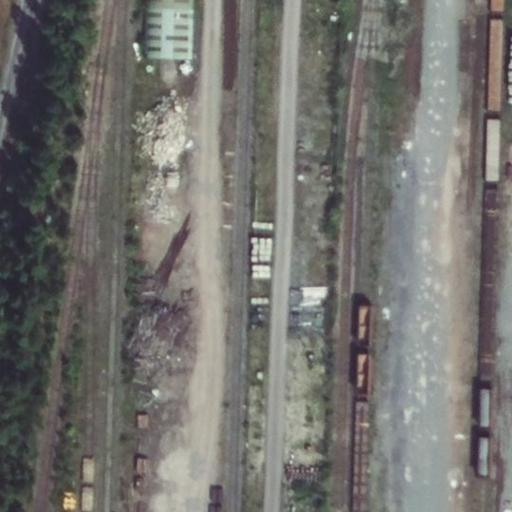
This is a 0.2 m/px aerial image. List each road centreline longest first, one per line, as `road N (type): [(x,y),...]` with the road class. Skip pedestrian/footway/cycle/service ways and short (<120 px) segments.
road 1 (unknown): [(299,0),(281,511)]
road 2 (unknown): [(439,0),(429,511)]
